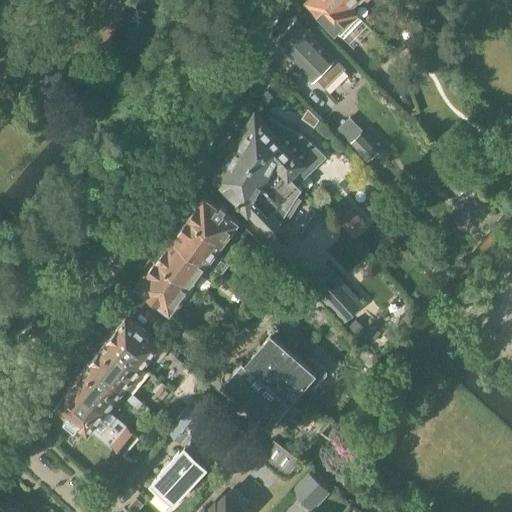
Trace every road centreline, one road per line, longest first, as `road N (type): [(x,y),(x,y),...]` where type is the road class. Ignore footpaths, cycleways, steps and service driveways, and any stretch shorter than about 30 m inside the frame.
road 1 (residential): [(0,424),(92,269),(179,160),(264,0)]
road 2 (unknown): [(212,375),(92,269)]
